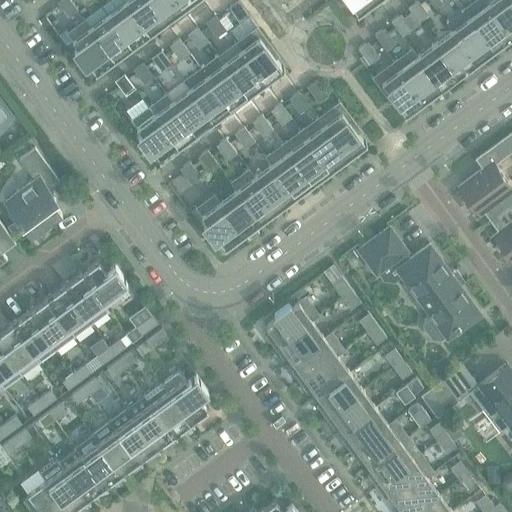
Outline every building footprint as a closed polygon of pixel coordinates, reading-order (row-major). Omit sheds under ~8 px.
[(77,9),(69,0),(58,0),(70,14),(77,9)] [(131,46),(148,33),(123,0),(110,0),(101,7),(131,46)] [(123,0),(148,33),(165,20),(150,0),(123,0)] [(177,0),(150,0),(165,20),(183,7),(177,0)] [(241,19),(248,14),(238,0),(235,0),(230,4),(241,19)] [(347,0),(357,12),(374,0),(347,0)] [(483,0),(485,3),(510,36),(511,33),(511,3),(509,0),(483,0)] [(414,1),(407,6),(418,21),(425,16),(414,1)] [(485,3),(468,16),(492,49),(510,36),(485,3)] [(113,59),(131,46),(101,7),(84,19),(113,59)] [(215,14),(208,19),(219,34),(226,29),(215,14)] [(397,15),(390,20),(401,35),(408,30),(397,15)] [(468,16),(451,29),(475,61),(492,49),(468,16)] [(95,72),(113,59),(84,19),(66,33),(95,72)] [(196,25),(189,31),(201,46),(208,41),(196,25)] [(257,26),(235,42),(264,81),(282,68),(265,45),(269,42),(257,26)] [(381,29),(374,34),(385,49),(392,44),(381,29)] [(451,29),(433,42),(457,74),(475,61),(451,29)] [(178,37),(171,42),(182,57),(189,52),(178,37)] [(216,55),(222,62),(223,62),(247,94),(264,81),(235,42),(234,42),(216,55)] [(364,42),(357,48),(368,63),(375,58),(364,42)] [(433,42),(416,54),(440,87),(457,74),(433,42)] [(411,48),(394,61),(423,100),(440,87),(416,54),(411,48)] [(160,49),(153,54),(164,69),(171,64),(160,49)] [(142,61),(135,66),(146,81),(153,76),(142,61)] [(405,113),(423,100),(394,61),(372,77),(384,93),(388,90),(405,113)] [(222,62),(206,74),(230,107),(247,94),(223,62),(222,62)] [(201,68),(183,80),(212,120),(230,107),(206,74),(201,68)] [(124,72),(117,78),(128,93),(135,87),(124,72)] [(316,78),(309,83),(320,99),(327,93),(316,78)] [(166,92),(166,93),(195,133),(212,120),(183,80),(166,92)] [(298,90),(291,95),(302,110),(309,105),(298,90)] [(177,145),(195,133),(166,93),(148,106),(177,145)] [(0,124),(11,116),(0,101),(0,124)] [(340,101),(318,117),(347,156),(365,143),(348,120),(352,117),(340,101)] [(280,102),(273,107),(284,122),(291,117),(280,102)] [(159,159),(177,145),(148,106),(130,119),(159,159)] [(261,113),(254,118),(265,134),(272,128),(261,113)] [(318,117),(300,130),(329,169),(347,156),(318,117)] [(243,125),(236,130),(247,145),(254,140),(243,125)] [(300,130),(283,143),(312,182),(329,169),(300,130)] [(485,210),(492,219),(511,204),(511,182),(497,161),(511,150),(511,130),(476,157),(483,166),(460,184),(481,213),(485,210)] [(225,137),(218,142),(229,157),(236,152),(225,137)] [(266,155),(271,162),(295,195),(312,182),(283,143),(266,155)] [(4,202),(30,236),(61,213),(52,200),(55,197),(49,189),(60,182),(34,147),(19,158),(34,180),(4,202)] [(207,149),(200,154),(211,169),(218,164),(207,149)] [(189,160),(182,165),(193,181),(200,175),(189,160)] [(271,162),(253,175),(277,208),(295,195),(271,162)] [(231,181),(236,188),(260,220),(277,208),(253,175),(248,168),(231,181)] [(236,188),(218,201),(243,233),(260,220),(236,188)] [(243,233),(218,201),(214,194),(196,207),(225,247),(243,233)] [(511,204),(492,219),(499,229),(495,232),(511,254),(511,204)] [(0,263),(6,259),(2,252),(15,242),(0,222),(0,263)] [(432,336),(439,338),(445,333),(447,336),(480,312),(429,243),(409,257),(405,251),(406,249),(389,225),(358,248),(376,271),(392,260),(431,314),(425,318),(424,325),(432,336)] [(98,258),(80,271),(103,304),(104,303),(121,290),(118,286),(127,280),(114,264),(106,270),(98,258)] [(109,311),(104,303),(103,304),(80,271),(62,284),(91,324),(109,311)] [(331,281),(341,296),(351,288),(341,274),(331,281)] [(62,284),(45,297),(74,337),(91,324),(62,284)] [(351,288),(341,296),(350,308),(360,300),(351,288)] [(273,346),(311,318),(319,312),(306,294),(291,305),(288,301),(273,313),(276,316),(265,324),(270,331),(265,335),(273,346)] [(45,297),(27,310),(57,349),(74,337),(45,297)] [(39,363),(57,349),(27,310),(10,323),(34,355),(33,355),(39,363)] [(358,319),(366,331),(376,323),(368,312),(358,319)] [(141,334),(157,322),(151,313),(135,325),(141,334)] [(286,353),(291,359),(324,335),(311,318),(273,346),(281,357),(286,353)] [(0,345),(16,368),(17,367),(33,355),(34,355),(10,323),(0,329),(0,345)] [(386,336),(376,323),(366,331),(376,344),(386,336)] [(151,347),(167,335),(161,327),(145,339),(151,347)] [(299,380),(336,353),(344,347),(332,329),(324,335),(291,359),(296,366),(291,370),(299,380)] [(120,336),(107,345),(113,354),(126,345),(120,336)] [(23,374),(17,367),(16,368),(0,345),(0,382),(4,388),(23,374)] [(102,362),(113,354),(107,345),(96,354),(102,362)] [(383,354),(392,366),(402,358),(393,346),(383,354)] [(130,349),(117,359),(123,367),(136,358),(130,349)] [(312,388),(316,394),(349,370),(336,353),(299,380),(307,391),(312,388)] [(411,371),(402,358),(392,366),(401,378),(411,371)] [(112,375),(123,367),(117,359),(106,367),(112,375)] [(85,361),(72,371),(79,379),(92,370),(85,361)] [(477,385),(470,391),(500,430),(507,425),(511,430),(511,372),(505,364),(478,384),(477,385)] [(179,368),(161,381),(190,421),(190,420),(208,408),(199,396),(208,390),(196,373),(187,379),(179,368)] [(316,405),(324,415),(362,387),(349,370),(316,394),(321,401),(316,405)] [(68,387),(79,379),(72,371),(62,379),(68,387)] [(95,375),(82,384),(89,393),(102,383),(95,375)] [(423,386),(415,376),(404,383),(412,394),(423,386)] [(418,396),(427,407),(435,417),(457,400),(441,378),(418,396)] [(190,421),(161,381),(143,394),(173,434),(173,433),(182,426),(184,430),(193,426),(194,427),(195,426),(190,420),(190,421)] [(78,401),(89,393),(82,384),(72,392),(78,401)] [(50,387),(38,396),(44,405),(57,395),(50,387)] [(337,423),(342,429),(375,405),(362,387),(324,415),(332,426),(337,423)] [(143,394),(126,407),(155,447),(156,446),(165,439),(167,442),(176,439),(176,440),(177,439),(173,433),(173,434),(143,394)] [(33,413),(44,405),(38,396),(27,404),(33,413)] [(61,401),(48,410),(54,419),(67,409),(61,401)] [(419,426),(430,418),(417,401),(407,408),(419,426)] [(342,439),(350,450),(388,422),(375,405),(342,429),(347,436),(342,439)] [(108,420),(114,427),(138,459),(147,452),(150,455),(158,452),(159,452),(160,452),(156,446),(155,447),(126,407),(108,420)] [(43,427),(54,419),(48,410),(37,418),(43,427)] [(15,414),(3,423),(9,431),(22,422),(15,414)] [(363,457),(368,464),(410,432),(398,415),(388,422),(350,450),(358,461),(363,457)] [(427,429),(436,440),(446,433),(438,421),(427,429)] [(0,438),(9,431),(3,423),(0,424),(0,438)] [(25,427),(13,436),(19,445),(32,436),(25,427)] [(143,465),(138,459),(114,427),(97,440),(120,472),(121,471),(130,465),(132,468),(141,465),(143,465)] [(367,474),(375,485),(423,450),(410,432),(368,464),(372,470),(367,474)] [(455,445),(446,433),(436,440),(445,452),(455,445)] [(8,453),(19,445),(13,436),(2,444),(8,453)] [(125,477),(121,471),(120,472),(97,440),(80,452),(79,453),(103,485),(104,485),(113,478),(115,481),(124,477),(124,478),(125,477)] [(108,490),(104,485),(103,485),(79,453),(80,452),(74,445),(56,458),(61,466),(62,466),(86,498),(86,497),(95,490),(98,494),(106,490),(107,491),(108,490)] [(393,499),(426,475),(436,467),(423,450),(375,485),(383,496),(388,492),(393,499)] [(449,466),(458,478),(468,470),(460,458),(449,466)] [(90,503),(86,497),(86,498),(62,466),(61,466),(44,478),(68,511),(69,510),(78,503),(80,506),(89,503),(89,504),(90,503)] [(498,467),(486,468),(487,483),(499,482),(498,467)] [(70,511),(69,510),(68,511),(44,478),(38,469),(20,482),(29,495),(24,499),(33,511),(35,511),(39,509),(41,511),(70,511)] [(477,483),(468,470),(458,478),(467,490),(477,483)] [(393,509),(395,511),(411,511),(439,492),(426,475),(393,499),(398,505),(393,509)] [(447,511),(451,509),(439,492),(411,511),(447,511)] [(481,511),(484,511),(487,510),(493,506),(484,494),(474,502),(481,511)] [(274,498),(257,510),(256,511),(257,511),(297,511),(291,503),(283,509),(274,498)] [(504,511),(498,502),(493,506),(487,510),(488,511),(504,511)]
